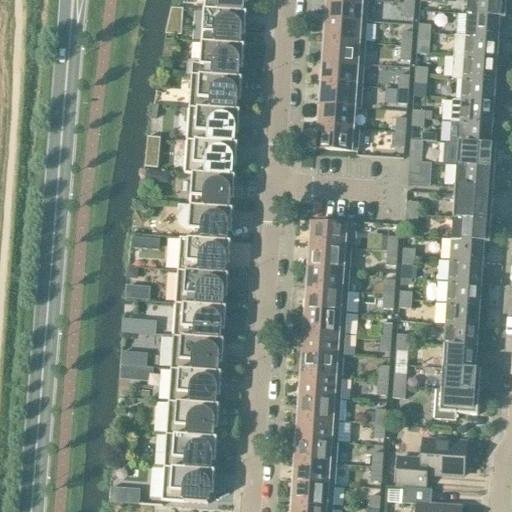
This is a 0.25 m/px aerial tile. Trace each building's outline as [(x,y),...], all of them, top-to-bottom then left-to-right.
[(204,0),(204,11),(246,14),(246,13),(242,13),(243,4),(247,4),(247,0),(204,0)] [(367,23),(368,2),(340,0),(327,0),(327,21),(367,23)] [(505,17),(506,0),(467,0),(467,16),(506,18),(505,17)] [(413,19),(414,5),(404,5),(403,19),(413,19)] [(245,37),(246,14),(204,11),(201,44),(244,47),(244,46),(240,46),(240,37),(245,37)] [(505,20),(506,18),(467,16),(465,37),(499,40),(500,19),(505,20)] [(365,45),(367,23),(327,21),(325,42),(365,45)] [(418,34),(430,35),(431,26),(418,25),(418,34)] [(401,48),(411,48),(412,34),(402,33),(401,48)] [(430,43),(430,35),(418,34),(417,42),(430,43)] [(499,40),(465,37),(455,36),(454,58),(502,61),(502,60),(497,60),(499,40)] [(364,66),(365,45),(325,42),(324,64),(364,66)] [(243,70),(244,47),(201,44),(200,63),(192,62),(189,63),(188,66),(187,75),(191,75),(191,76),(242,79),(238,78),(238,69),(243,70)] [(410,62),(411,48),(401,48),(400,62),(410,62)] [(501,83),(502,61),(454,58),(452,79),(462,80),(501,83)] [(362,88),(364,66),(324,64),(322,85),(362,88)] [(415,77),(427,78),(428,69),(415,68),(415,77)] [(240,102),(242,79),(191,76),(189,108),(240,112),(240,111),(235,111),(236,102),(240,102)] [(398,91),(408,92),(409,77),(399,76),(398,91)] [(427,86),(427,78),(415,77),(414,85),(427,86)] [(499,105),(501,83),(462,80),(461,102),(499,105)] [(361,110),(362,88),(322,85),(320,107),(361,110)] [(407,106),(408,92),(398,91),(397,105),(407,106)] [(499,105),(461,102),(453,101),(451,123),(493,126),(494,105),(499,106),(499,105)] [(361,110),(320,107),(319,128),(359,131),(359,130),(352,129),(353,110),(361,110)] [(238,135),(240,112),(189,108),(186,141),(237,145),(237,144),(233,144),(234,135),(238,135)] [(412,120),(424,121),(425,112),(412,111),(412,120)] [(395,134),(405,135),(406,120),(396,119),(395,134)] [(424,129),(424,121),(412,120),(411,128),(424,129)] [(491,146),(493,126),(451,123),(450,144),(458,145),(497,148),(497,146),(491,146)] [(357,154),(359,131),(319,128),(317,151),(357,154)] [(404,149),(405,135),(395,134),(394,148),(404,149)] [(236,168),(237,145),(186,141),(184,174),(235,178),(235,177),(231,176),(231,167),(236,168)] [(410,151),(409,163),(421,164),(422,151),(423,143),(410,142),(410,151)] [(496,148),(497,148),(458,145),(456,166),(495,169),(496,148)] [(158,160),(144,159),(143,168),(157,170),(158,160)] [(420,176),(421,164),(409,163),(408,175),(420,176)] [(455,193),(493,195),(493,192),(494,192),(494,190),(493,190),(495,169),(456,166),(455,187),(454,187),(454,189),(455,189),(455,193)] [(147,172),(146,182),(153,183),(157,179),(157,173),(147,172)] [(233,200),(235,178),(184,174),(184,175),(192,175),(190,207),(233,210),(233,209),(228,209),(229,200),(233,200)] [(453,219),(491,221),(492,201),(494,201),(494,199),(493,199),(493,195),(455,193),(454,196),(453,196),(453,198),(454,198),(453,219)] [(405,215),(417,216),(418,204),(406,203),(405,215)] [(231,233),(233,210),(190,207),(188,230),(194,231),(194,240),(180,239),(179,239),(230,243),(230,242),(226,242),(227,233),(231,233)] [(417,228),(417,216),(405,215),(404,227),(417,228)] [(490,242),(491,221),(453,219),(451,240),(490,243),(490,242)] [(311,247),(351,250),(351,247),(354,244),(356,240),(355,235),(352,231),(353,224),(344,223),(344,227),(312,225),(311,247)] [(132,238),(132,249),(140,249),(141,239),(132,238)] [(386,253),(396,253),(397,239),(387,238),(386,253)] [(229,266),(230,243),(179,239),(177,272),(228,276),(228,275),(224,275),(224,266),(229,266)] [(490,244),(490,243),(451,240),(450,262),(483,264),(485,244),(490,244)] [(349,272),(351,250),(311,247),(309,269),(349,272)] [(402,258),(414,259),(415,251),(403,250),(402,258)] [(395,267),(396,253),(386,253),(386,267),(395,267)] [(414,267),(414,259),(402,258),(401,266),(414,267)] [(482,284),(483,264),(450,262),(448,283),(486,286),(487,285),(482,284)] [(348,293),(349,272),(309,269),(308,290),(348,293)] [(128,270),(127,279),(131,279),(136,275),(137,270),(128,270)] [(226,299),(228,276),(177,272),(175,305),(226,308),(221,307),(222,298),(226,299)] [(383,296),(393,296),(394,282),(384,281),(383,296)] [(485,308),(486,286),(448,283),(447,305),(485,308)] [(126,288),(125,300),(149,301),(150,289),(126,288)] [(346,315),(348,293),(308,290),(306,312),(346,315)] [(399,301),(411,302),(412,294),(400,293),(399,301)] [(392,311),(393,296),(383,296),(383,310),(392,311)] [(411,310),(411,302),(399,301),(398,309),(411,310)] [(224,331),(226,308),(175,305),(173,338),(223,341),(224,340),(219,340),(220,331),(224,331)] [(483,329),(485,308),(447,305),(445,326),(483,329)] [(345,336),(346,315),(306,312),(305,333),(345,336)] [(380,339),(390,339),(391,325),(381,324),(380,339)] [(483,330),(483,329),(445,326),(444,348),(477,350),(479,330),(483,330)] [(343,358),(345,336),(305,333),(303,355),(343,358)] [(396,345),(408,345),(409,337),(397,336),(396,345)] [(222,364),(223,341),(173,338),(170,370),(221,374),(221,373),(217,373),(217,364),(222,364)] [(389,354),(390,339),(380,339),(379,353),(389,354)] [(408,353),(408,345),(396,345),(395,352),(408,353)] [(476,371),(477,350),(444,348),(442,369),(481,372),(481,371),(476,371)] [(123,355),(122,367),(146,368),(147,356),(123,355)] [(342,380),(343,358),(303,355),(302,377),(342,380)] [(122,367),(121,381),(135,381),(136,368),(122,367)] [(377,382),(387,383),(388,368),(378,367),(377,382)] [(481,373),(481,372),(442,369),(441,391),(479,394),(480,373),(481,373)] [(220,397),(221,374),(170,370),(168,403),(219,407),(219,406),(215,405),(215,397),(220,397)] [(393,388),(405,389),(406,376),(394,375),(393,388)] [(340,401),(342,380),(302,377),(300,399),(340,401)] [(386,397),(387,383),(377,382),(376,396),(386,397)] [(405,400),(405,389),(393,388),(392,400),(405,400)] [(479,394),(441,391),(436,391),(434,421),(456,422),(456,415),(477,417),(479,394)] [(340,403),(340,401),(300,399),(299,420),(339,423),(339,422),(331,422),(333,402),(340,403)] [(217,430),(219,407),(168,403),(166,436),(217,439),(217,438),(212,438),(213,429),(217,430)] [(374,425),(384,426),(385,412),(375,411),(374,425)] [(337,444),(339,423),(299,420),(297,442),(337,444)] [(383,440),(384,426),(374,425),(373,440),(383,440)] [(215,462),(217,439),(166,436),(163,468),(214,472),(214,471),(210,471),(211,462),(215,462)] [(450,444),(448,440),(438,439),(435,443),(423,442),(422,458),(417,462),(398,460),(396,486),(426,488),(427,475),(463,478),(465,445),(450,444)] [(336,466),(337,444),(297,442),(296,463),(336,466)] [(371,469),(381,469),(382,455),(372,454),(371,469)] [(334,488),(336,466),(296,463),(294,485),(334,488)] [(213,495),(214,472),(163,468),(161,502),(183,503),(183,504),(208,505),(208,495),(213,495)] [(380,484),(381,469),(371,469),(370,483),(380,484)] [(333,509),(334,488),(294,485),(292,507),(333,509)] [(135,487),(126,495),(134,504),(142,496),(135,487)] [(430,506),(431,491),(402,489),(401,505),(417,506),(416,511),(460,511),(461,508),(430,506)] [(368,511),(372,511),(378,511),(379,498),(369,497),(368,511)]
